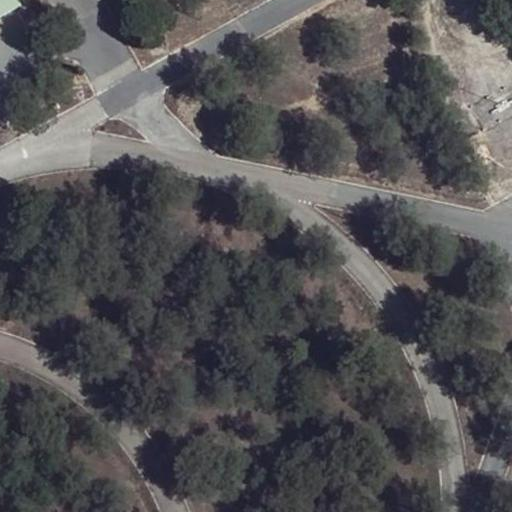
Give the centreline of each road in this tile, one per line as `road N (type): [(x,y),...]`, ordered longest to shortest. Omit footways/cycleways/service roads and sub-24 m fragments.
road 1 (unclassified): [(511,230),(57,133)]
road 2 (unclassified): [(313,0),(57,133)]
